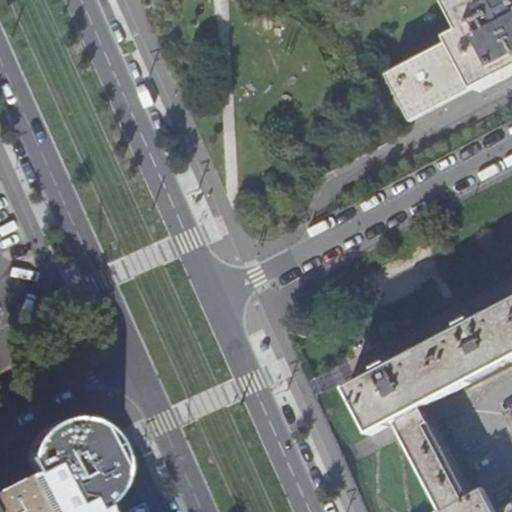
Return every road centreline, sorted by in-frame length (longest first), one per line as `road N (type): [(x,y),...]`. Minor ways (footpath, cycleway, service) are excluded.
road 1 (residential): [(215,297),(511,145)]
road 2 (primary): [(215,297),(81,0)]
road 3 (primary): [(0,60),(129,351)]
road 4 (primary): [(310,511),(215,297)]
road 5 (primary): [(129,351),(202,511)]
road 6 (residential): [(129,351),(0,422)]
